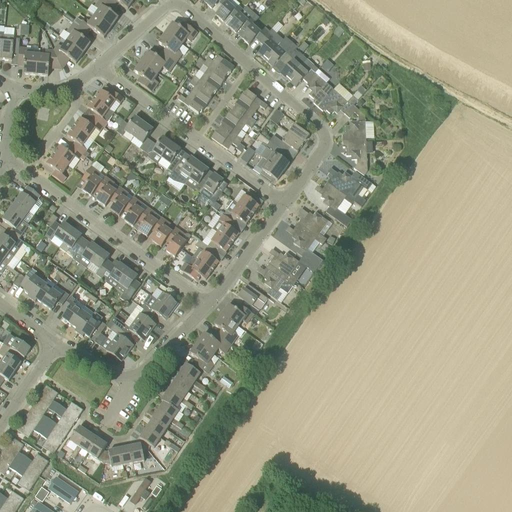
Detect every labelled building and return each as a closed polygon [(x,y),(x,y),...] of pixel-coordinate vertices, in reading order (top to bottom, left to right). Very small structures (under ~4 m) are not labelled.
[(99,11),(94,17),(111,29),(118,19),(109,12),(112,7),(102,0),(100,0),(95,8),(99,11)] [(102,0),(112,7),(116,2),(128,10),(134,0),(102,0)] [(206,0),(204,3),(212,11),(219,4),(223,8),(227,3),(230,0),(206,0)] [(230,17),(235,21),(240,15),(243,11),(238,7),(235,11),(227,3),(223,8),(215,16),(224,24),(230,17)] [(243,28),(247,32),(253,26),(256,23),(251,18),(248,22),(240,15),(235,21),(228,28),(236,35),(243,28)] [(104,39),(111,29),(94,17),(90,23),(86,20),(83,23),(77,19),(73,24),(85,33),(88,28),(104,39)] [(71,36),(67,43),(83,55),(90,45),(81,38),(85,33),(73,24),(67,33),(71,36)] [(165,34),(182,46),(186,40),(191,43),(197,34),(186,25),(182,31),(173,24),(165,34)] [(261,33),(253,26),(247,32),(241,39),(249,46),(256,39),(260,43),(270,33),(265,28),(261,33)] [(258,54),(265,61),(278,47),(271,40),(274,36),(273,35),(278,29),(275,27),(270,33),(260,43),(264,47),(258,54)] [(182,46),(165,34),(158,44),(168,51),(164,56),(176,64),(182,55),(178,52),(182,46)] [(13,53),(19,54),(19,49),(20,40),(14,40),(13,43),(3,42),(1,61),(12,62),(13,53)] [(279,61),(283,65),(295,51),(284,40),(278,47),(265,61),(273,68),(279,61)] [(76,65),(83,55),(67,43),(62,49),(58,45),(53,52),(60,67),(66,58),(76,65)] [(19,49),(19,54),(18,63),(25,63),(24,75),(36,76),(38,56),(30,55),(31,50),(19,49)] [(45,57),(38,56),(36,76),(48,77),(49,66),(60,67),(53,52),(45,51),(45,57)] [(286,68),(280,75),(288,82),(307,61),(295,51),(283,65),(286,68)] [(176,64),(164,56),(161,61),(149,53),(142,63),(158,75),(163,69),(169,73),(176,64)] [(208,59),(206,63),(226,78),(228,75),(229,75),(234,68),(218,56),(213,63),(208,59)] [(328,74),(335,66),(328,60),(321,68),(328,74)] [(307,84),(315,74),(318,71),(307,61),(288,82),(296,88),(303,80),(307,84)] [(154,81),(158,75),(142,63),(135,73),(144,80),(140,85),(152,93),(158,84),(154,81)] [(224,80),(226,78),(206,63),(203,66),(208,70),(204,76),(220,88),(225,81),(224,80)] [(313,104),(318,108),(334,91),(326,84),(330,81),(322,73),(318,77),(315,74),(307,84),(311,88),(309,90),(312,92),(309,96),(315,102),(313,104)] [(194,78),(192,81),(212,96),(215,93),(216,94),(220,88),(204,76),(200,82),(194,78)] [(194,88),(190,94),(207,106),(211,100),(210,99),(212,96),(192,81),(189,85),(194,88)] [(354,97),(358,101),(365,92),(360,88),(354,97)] [(101,91),(94,100),(109,111),(115,102),(120,105),(123,100),(113,92),(109,97),(101,91)] [(340,112),(345,115),(353,106),(357,101),(353,97),(347,103),(334,91),(318,108),(323,113),(325,110),(331,116),(334,113),(337,115),(340,112)] [(239,101),(255,113),(260,107),(265,111),(267,107),(247,92),(245,95),(244,94),(239,101)] [(202,113),(207,106),(190,94),(186,100),(181,97),(178,100),(199,115),(201,112),(202,113)] [(96,116),(93,120),(103,128),(107,123),(114,114),(109,111),(94,100),(88,109),(96,116)] [(251,119),(255,113),(239,101),(234,107),(235,108),(233,111),(253,126),(256,122),(251,119)] [(342,136),(343,143),(366,142),(365,117),(353,106),(345,115),(349,120),(354,114),(358,117),(358,123),(350,123),(350,127),(345,127),(345,136),(342,136)] [(230,113),(225,120),(242,132),(246,126),(251,129),(253,126),(233,111),(231,114),(230,113)] [(283,116),(276,111),(269,121),(276,126),(283,116)] [(144,124),(135,118),(129,126),(124,122),(117,133),(122,136),(125,132),(134,139),(144,124)] [(74,128),(88,139),(95,130),(99,133),(103,128),(93,120),(89,125),(80,119),(74,128)] [(237,138),(242,132),(225,120),(220,126),(221,127),(219,130),(240,145),(242,141),(237,138)] [(144,124),(134,139),(142,145),(140,149),(145,153),(152,143),(147,139),(153,131),(144,124)] [(288,134),(303,145),(310,137),(294,126),(288,134)] [(76,144),(72,148),(83,156),(86,151),(82,148),(88,139),(74,128),(67,137),(76,144)] [(245,149),(240,145),(219,130),(217,133),(216,132),(211,139),(228,151),(232,145),(237,148),(236,150),(241,154),(245,149)] [(274,136),(269,142),(286,154),(290,149),(297,154),(303,145),(288,134),(282,143),(274,136)] [(152,143),(145,153),(150,157),(153,153),(161,159),(172,145),(163,138),(157,146),(152,143)] [(286,154),(269,142),(265,148),(266,149),(260,157),(263,159),(283,174),(289,165),(282,160),(286,154)] [(367,172),(366,142),(343,143),(343,149),(346,149),(346,158),(351,157),(351,161),(357,161),(357,165),(354,170),(364,177),(367,172)] [(172,145),(161,159),(162,159),(158,164),(167,171),(168,170),(172,173),(180,163),(175,159),(181,151),(172,145)] [(60,147),(53,156),(68,167),(74,158),(79,161),(83,156),(72,148),(69,153),(60,147)] [(249,149),(240,160),(247,165),(255,154),(249,149)] [(68,167),(53,156),(47,165),(55,171),(52,176),(62,184),(66,179),(62,176),(68,167)] [(200,165),(191,158),(185,167),(180,163),(172,173),(168,179),(173,183),(185,186),(189,179),(200,165)] [(277,182),(283,174),(263,159),(257,167),(263,172),(260,175),(271,183),(273,179),(277,182)] [(203,180),(209,171),(200,165),(189,179),(198,186),(195,190),(201,194),(208,183),(203,180)] [(98,189),(105,178),(91,168),(83,178),(88,182),(82,191),(91,198),(98,189)] [(345,201),(348,203),(352,197),(349,195),(357,184),(368,192),(373,185),(355,173),(352,178),(345,173),(343,177),(339,174),(334,181),(331,179),(327,184),(346,198),(344,201),(345,201)] [(217,190),(223,182),(214,175),(208,183),(201,194),(215,204),(222,194),(217,190)] [(105,208),(112,199),(116,193),(111,189),(114,185),(105,178),(98,189),(102,192),(96,201),(105,208)] [(346,198),(327,184),(324,189),(326,191),(321,198),(325,201),(323,204),(330,209),(326,214),(348,229),(353,221),(338,211),(344,201),(346,198)] [(27,187),(22,194),(15,203),(29,213),(41,197),(27,187)] [(119,218),(126,209),(130,203),(125,199),(128,195),(119,188),(116,193),(112,199),(116,202),(110,211),(119,218)] [(248,192),(238,206),(252,216),(259,207),(250,201),(254,196),(248,192)] [(356,200),(354,203),(362,208),(366,202),(359,196),(356,200)] [(352,206),(354,203),(356,200),(352,197),(348,203),(352,206)] [(133,228),(140,219),(144,213),(139,209),(142,205),(133,198),(130,203),(126,209),(130,212),(124,221),(133,228)] [(238,206),(233,202),(227,212),(223,217),(234,224),(237,219),(246,225),(252,216),(238,206)] [(29,213),(15,203),(9,212),(22,222),(29,213)] [(147,238),(154,229),(158,223),(153,220),(156,215),(147,209),(144,213),(140,219),(144,222),(138,232),(147,238)] [(22,222),(9,212),(2,221),(13,228),(9,233),(19,240),(29,227),(22,222)] [(317,238),(315,241),(319,244),(323,238),(319,235),(328,223),(316,214),(313,217),(310,214),(304,221),(302,220),(298,225),(317,238)] [(51,229),(59,218),(54,215),(46,225),(51,229)] [(223,217),(213,231),(232,244),(239,235),(230,229),(234,224),(223,217)] [(161,248),(168,239),(172,233),(167,230),(170,225),(161,219),(158,223),(154,229),(158,233),(152,242),(161,248)] [(54,238),(63,244),(73,230),(64,224),(61,228),(55,223),(45,237),(51,241),(54,238)] [(317,238),(298,225),(295,230),(297,232),(292,239),(296,242),(293,245),(306,254),(315,241),(317,238)] [(175,229),(172,233),(168,239),(172,243),(166,252),(175,259),(186,244),(181,240),(184,236),(175,229)] [(73,230),(63,244),(77,254),(84,244),(79,241),(82,237),(73,230)] [(226,253),(232,244),(213,231),(217,234),(208,248),(199,241),(199,242),(214,252),(217,247),(226,253)] [(19,240),(9,233),(6,238),(2,235),(0,237),(0,247),(14,258),(24,244),(19,240)] [(193,259),(197,262),(212,272),(219,263),(210,257),(214,252),(199,242),(195,247),(199,250),(193,259)] [(82,258),(91,264),(101,251),(92,244),(89,248),(84,244),(77,254),(72,260),(78,264),(82,258)] [(14,258),(0,247),(0,260),(8,266),(8,267),(14,258)] [(96,276),(101,280),(109,269),(112,265),(107,261),(110,257),(101,251),(91,264),(99,271),(96,276)] [(288,279),(286,282),(290,284),(294,279),(290,276),(299,264),(286,254),(284,258),(280,255),(275,262),(273,260),(269,265),(288,279)] [(206,282),(212,272),(197,262),(193,259),(183,273),(197,283),(201,278),(206,282)] [(112,288),(115,289),(119,285),(129,271),(120,264),(117,268),(112,265),(109,269),(101,280),(106,283),(106,284),(112,288)] [(288,279),(269,265),(265,270),(268,272),(263,279),(267,282),(264,285),(277,294),(280,290),(288,295),(297,281),(294,279),(290,284),(286,282),(288,279)] [(27,298),(31,301),(43,284),(34,277),(37,274),(32,270),(26,279),(20,286),(25,289),(24,291),(29,295),(27,298)] [(129,271),(119,285),(129,292),(125,296),(129,299),(140,285),(135,281),(138,278),(129,271)] [(26,279),(25,279),(20,276),(13,285),(18,289),(20,286),(26,279)] [(53,291),(52,290),(55,286),(48,280),(44,285),(43,284),(31,301),(35,303),(37,301),(42,305),(53,291)] [(255,317),(268,300),(250,288),(247,293),(244,290),(238,298),(245,303),(242,308),(253,316),(255,317)] [(53,291),(42,305),(52,312),(58,303),(62,306),(69,296),(65,293),(62,297),(53,291)] [(83,296),(90,301),(93,297),(85,292),(83,296)] [(157,302),(172,313),(178,305),(163,294),(157,302)] [(82,312),(74,306),(77,302),(72,297),(64,308),(68,311),(61,319),(71,326),(82,312)] [(146,307),(143,310),(153,317),(155,314),(166,321),(172,313),(157,302),(150,297),(144,305),(146,307)] [(221,316),(238,328),(242,322),(247,325),(253,316),(242,308),(238,313),(229,306),(221,316)] [(143,310),(135,322),(150,334),(156,325),(150,321),(153,317),(143,310)] [(75,332),(79,335),(91,319),(82,312),(71,326),(77,330),(75,332)] [(238,328),(221,316),(214,326),(224,333),(220,338),(231,346),(238,337),(234,334),(238,328)] [(135,336),(143,342),(150,334),(135,322),(130,329),(115,318),(111,324),(114,326),(126,335),(132,339),(135,336)] [(93,335),(98,339),(101,335),(106,327),(101,322),(99,325),(91,319),(79,335),(83,338),(85,336),(90,340),(93,335)] [(117,336),(112,343),(127,354),(133,346),(123,338),(126,335),(114,326),(110,331),(117,336)] [(197,344),(214,356),(218,350),(225,355),(231,346),(220,338),(216,343),(204,334),(197,344)] [(101,335),(98,339),(94,343),(100,347),(106,339),(101,335)] [(21,356),(20,356),(24,359),(31,349),(10,336),(4,345),(10,350),(10,349),(21,356)] [(127,354),(112,343),(106,352),(121,363),(127,354)] [(214,356),(197,344),(190,354),(196,359),(193,364),(207,375),(214,366),(209,363),(214,356)] [(15,373),(21,364),(17,361),(20,356),(21,356),(10,349),(10,350),(4,345),(0,350),(0,356),(4,359),(1,364),(15,373)] [(1,364),(0,365),(0,383),(2,385),(5,380),(9,382),(15,373),(1,364)] [(180,375),(199,388),(200,386),(195,382),(200,375),(186,365),(180,375)] [(198,390),(199,388),(180,375),(174,384),(188,393),(193,386),(198,390)] [(183,400),(188,393),(174,384),(168,393),(182,402),(181,404),(186,407),(188,404),(183,400)] [(55,414),(60,407),(53,402),(58,395),(46,387),(37,402),(48,409),(55,414)] [(168,393),(161,402),(178,413),(181,415),(181,414),(186,407),(181,404),(182,402),(168,393)] [(27,416),(45,429),(50,421),(43,417),(48,409),(37,402),(27,416)] [(158,412),(172,422),(173,420),(178,413),(161,402),(164,403),(158,412)] [(73,426),(83,411),(71,404),(66,411),(60,407),(55,414),(62,418),(73,426)] [(176,427),(179,423),(173,420),(172,422),(158,412),(152,421),(166,431),(171,424),(176,427)] [(40,436),(45,429),(27,416),(17,431),(29,439),(34,431),(40,436)] [(45,429),(64,441),(73,426),(62,418),(57,426),(50,421),(45,429)] [(146,430),(160,440),(166,431),(152,421),(146,430)] [(70,442),(77,447),(79,448),(89,434),(79,428),(70,442)] [(54,455),(64,441),(45,429),(40,436),(47,440),(42,448),(54,455)] [(151,447),(154,449),(159,452),(164,445),(165,443),(160,440),(146,430),(139,440),(144,443),(143,445),(148,452),(151,447)] [(81,450),(88,454),(98,440),(89,434),(79,448),(77,447),(74,452),(77,455),(81,450)] [(2,453),(21,466),(26,458),(19,454),(24,446),(12,439),(2,453)] [(98,440),(88,454),(105,466),(106,453),(104,451),(107,446),(98,440)] [(142,453),(148,452),(143,445),(130,448),(133,465),(144,462),(142,453)] [(130,448),(119,450),(123,467),(133,465),(130,448)] [(112,469),(123,467),(119,450),(106,453),(105,466),(111,465),(112,469)] [(16,473),(21,466),(2,453),(0,456),(0,473),(4,476),(9,469),(16,473)] [(21,466),(39,478),(49,463),(37,455),(32,463),(26,458),(21,466)] [(21,466),(16,473),(22,478),(18,485),(29,493),(39,478),(21,466)] [(151,495),(156,498),(161,491),(156,488),(154,491),(151,495)] [(38,494),(46,499),(49,494),(42,489),(38,494)] [(0,496),(0,505),(9,511),(16,511),(24,500),(12,493),(8,500),(1,495),(0,496)] [(35,499),(42,504),(46,499),(38,494),(35,499)] [(54,511),(58,503),(53,500),(49,508),(54,511)]
